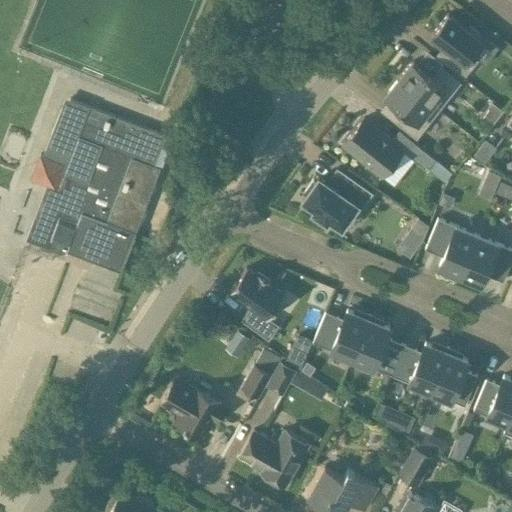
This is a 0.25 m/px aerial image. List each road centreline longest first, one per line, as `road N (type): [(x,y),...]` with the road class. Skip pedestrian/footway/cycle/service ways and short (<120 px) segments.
road 1 (residential): [(233,219),(511,337)]
road 2 (residential): [(96,417),(233,219)]
road 3 (residential): [(256,511),(96,417)]
road 4 (residential): [(302,123),(415,0)]
road 5 (residential): [(286,0),(270,67),(302,123)]
